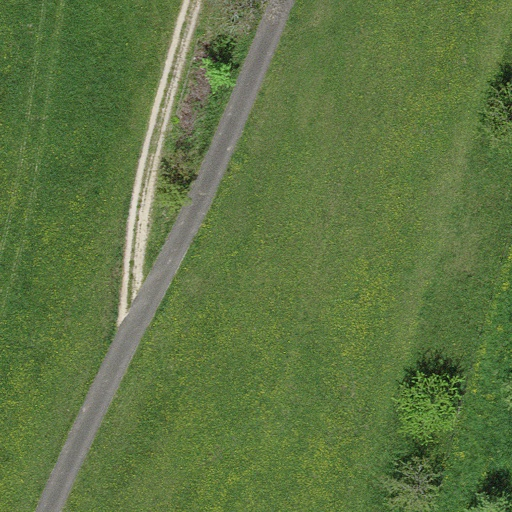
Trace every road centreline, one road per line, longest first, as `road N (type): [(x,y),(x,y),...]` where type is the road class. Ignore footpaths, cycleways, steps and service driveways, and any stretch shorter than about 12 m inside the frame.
road 1 (track): [(284,0),(165,279),(48,511)]
road 2 (track): [(130,339),(135,219),(203,0)]
